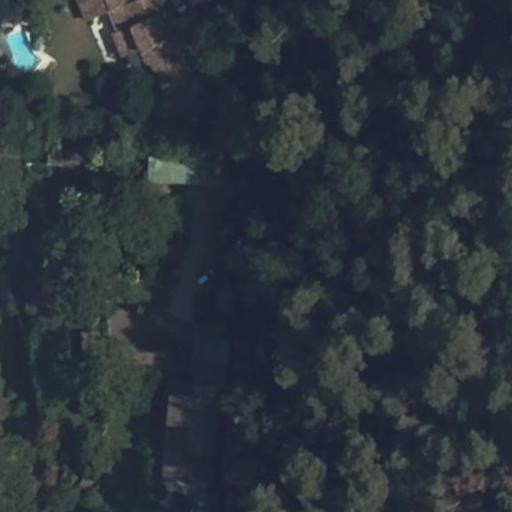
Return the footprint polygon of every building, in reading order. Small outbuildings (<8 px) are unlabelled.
[(76,0),(85,22),(110,10),(105,0),(76,0)] [(132,0),(105,0),(110,10),(123,6),(133,1),(132,0)] [(136,0),(133,1),(123,6),(131,26),(118,31),(112,34),(122,58),(140,50),(147,65),(151,63),(164,93),(166,92),(189,83),(197,79),(200,79),(187,47),(180,32),(170,36),(164,22),(162,16),(166,14),(163,6),(160,0),(136,0)] [(168,4),(163,6),(166,14),(162,16),(164,22),(174,18),(168,4)] [(131,26),(123,6),(110,10),(118,31),(131,26)] [(192,27),(180,32),(187,47),(198,43),(192,27)] [(203,93),(197,79),(189,83),(195,97),(203,93)] [(189,83),(166,92),(175,116),(198,107),(195,97),(189,83)] [(150,158),(147,180),(191,184),(193,162),(150,158)] [(230,326),(199,324),(193,384),(196,385),(194,396),(170,393),(167,451),(189,453),(188,479),(212,481),(213,454),(215,427),(219,386),(224,386),(230,326)] [(98,331),(82,332),(83,350),(99,349),(98,331)] [(196,385),(171,383),(170,393),(194,396),(196,385)] [(189,453),(167,451),(165,478),(188,479),(189,453)]
